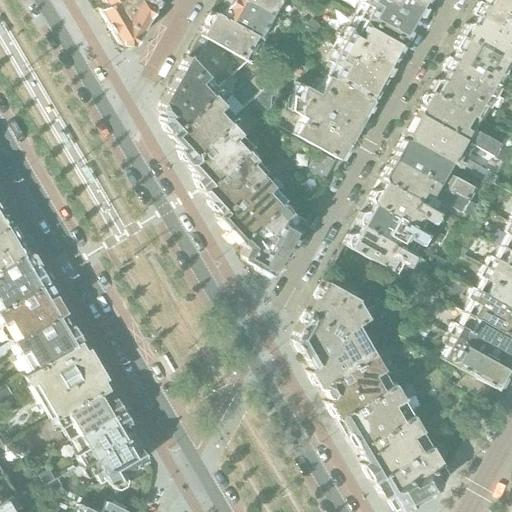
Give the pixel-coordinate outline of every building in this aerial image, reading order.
[(99,0),(103,5),(96,9),(97,12),(117,0),(99,0)] [(117,0),(97,12),(117,46),(129,46),(130,43),(135,36),(133,33),(135,30),(136,30),(138,29),(139,28),(140,27),(140,25),(140,24),(140,23),(139,22),(141,19),(144,19),(153,2),(159,6),(162,0),(117,0)] [(258,41),(270,19),(236,0),(223,0),(221,4),(222,7),(217,17),(258,41)] [(236,0),(270,19),(280,0),(236,0)] [(399,44),(419,9),(403,0),(387,0),(383,7),(370,0),(358,0),(349,16),(399,44)] [(403,0),(419,9),(423,0),(370,0),(383,7),(387,0),(403,0)] [(511,0),(482,0),(480,5),(478,3),(471,15),(473,17),(492,27),(499,15),(511,22),(511,0)] [(308,23),(310,21),(314,13),(309,10),(303,20),(308,23)] [(249,56),(258,41),(217,17),(210,13),(197,36),(205,40),(260,70),(262,65),(254,60),(254,59),(249,56)] [(511,55),(511,22),(499,15),(492,27),(473,17),(469,24),(464,25),(458,36),(504,62),(509,54),(511,55)] [(386,66),(399,44),(349,16),(329,53),(351,66),(359,51),(386,66)] [(305,28),(317,34),(320,29),(316,26),(317,25),(310,21),(308,23),(305,28)] [(321,37),(317,34),(305,28),(301,35),(316,44),(321,37)] [(165,135),(215,89),(189,60),(192,56),(195,58),(205,40),(197,36),(159,103),(156,111),(160,115),(158,118),(159,118),(158,122),(165,135)] [(497,74),(504,62),(458,36),(452,47),(453,52),(449,60),(446,59),(440,71),(442,72),(465,84),(471,72),(496,86),(501,76),(497,74)] [(289,57),(293,50),(282,43),(278,51),(289,57)] [(366,103),(386,66),(359,51),(351,66),(329,53),(317,73),(323,76),(322,78),(366,103)] [(481,112),(496,86),(471,72),(465,84),(442,72),(437,80),(433,81),(428,90),(467,113),(473,116),(475,113),(477,110),(481,112)] [(274,80),(263,90),(269,97),(274,98),(276,80),(276,79),(275,78),(274,80)] [(334,159),(366,103),(322,78),(313,93),(294,82),(289,91),(276,79),(276,80),(274,98),(284,100),(284,108),(300,118),(290,135),(334,159)] [(182,163),(226,123),(231,119),(242,109),(230,96),(220,106),(213,98),(216,96),(219,98),(231,88),(224,80),(215,89),(165,135),(175,146),(174,146),(175,147),(174,151),(182,163)] [(263,90),(257,95),(268,108),(269,97),(263,90)] [(468,125),(473,116),(467,113),(428,90),(414,114),(468,145),(490,157),(498,143),(468,125)] [(257,95),(250,101),(262,114),(268,108),(257,95)] [(461,158),(468,145),(414,114),(402,137),(449,163),(491,186),(496,177),(461,158)] [(506,135),(511,123),(502,117),(495,129),(506,135)] [(198,191),(247,146),(226,123),(182,163),(181,163),(191,175),(191,179),(198,191)] [(214,212),(215,213),(262,171),(251,159),(255,156),(250,151),(263,139),(259,135),(247,146),(198,191),(198,192),(205,199),(203,200),(205,202),(206,205),(206,206),(208,208),(210,210),(212,211),(214,212)] [(390,158),(466,200),(473,187),(444,170),(449,163),(402,137),(390,158)] [(321,182),(331,165),(332,162),(316,153),(303,172),(317,180),(321,182)] [(458,214),(466,200),(390,158),(377,181),(381,183),(382,180),(425,205),(429,198),(458,214)] [(230,242),(235,242),(280,200),(264,182),(274,173),(271,171),(275,168),(270,163),(262,171),(215,213),(214,215),(213,218),(223,228),(222,233),(230,242)] [(425,205),(382,180),(381,183),(376,191),(371,192),(367,199),(369,204),(414,228),(415,227),(420,217),(429,222),(436,211),(425,205)] [(289,191),(235,242),(241,248),(237,256),(239,261),(252,269),(253,273),(261,278),(265,276),(272,271),(299,221),(287,213),(281,207),(293,195),(289,191)] [(511,200),(501,220),(506,222),(506,223),(511,226),(511,200)] [(414,228),(369,204),(364,212),(359,213),(355,220),(357,225),(402,251),(408,239),(417,244),(424,232),(415,227),(414,228)] [(511,226),(506,223),(501,232),(504,234),(498,246),(511,254),(511,226)] [(0,267),(22,255),(14,242),(15,237),(9,226),(4,224),(0,226),(0,267)] [(403,248),(402,251),(357,225),(352,234),(347,235),(340,246),(390,272),(396,262),(405,266),(412,253),(403,248)] [(453,247),(455,244),(457,240),(450,237),(445,245),(452,249),(453,247)] [(511,254),(498,246),(491,258),(487,257),(482,266),(511,282),(511,254)] [(0,306),(42,282),(32,265),(29,267),(22,255),(0,267),(0,306)] [(511,312),(511,282),(482,266),(476,276),(479,278),(473,290),(511,312)] [(427,293),(433,284),(425,280),(420,289),(427,293)] [(60,313),(42,282),(0,306),(0,335),(3,340),(8,341),(57,315),(60,313)] [(298,354),(381,305),(379,302),(360,313),(353,301),(354,300),(352,293),(344,289),(338,291),(320,282),(293,331),(290,340),(289,340),(290,341),(298,354)] [(511,341),(511,312),(473,290),(470,288),(464,298),(467,300),(461,312),(511,341)] [(317,387),(370,355),(355,330),(372,320),(369,315),(382,307),(381,305),(298,354),(307,370),(304,372),(314,389),(317,387)] [(511,348),(511,341),(461,312),(454,325),(450,323),(445,333),(503,366),(511,348)] [(57,315),(8,341),(0,345),(0,358),(4,356),(5,352),(12,348),(16,355),(15,360),(21,371),(26,371),(74,345),(78,342),(68,326),(67,325),(64,327),(57,315)] [(491,386),(503,366),(445,333),(439,343),(443,345),(435,358),(429,362),(430,366),(439,360),(465,375),(487,387),(491,386)] [(50,417),(100,388),(95,381),(99,379),(82,350),(79,352),(74,345),(26,371),(19,375),(25,386),(29,383),(48,416),(49,415),(50,417)] [(332,419),(393,383),(393,382),(388,385),(373,360),(390,350),(387,345),(370,355),(317,387),(325,400),(322,402),(332,419)] [(465,375),(455,385),(482,401),(487,387),(465,375)] [(352,447),(353,449),(351,445),(406,413),(399,402),(413,393),(408,385),(398,391),(393,383),(335,417),(344,433),(342,437),(347,446),(352,447)] [(3,385),(0,387),(0,404),(11,398),(3,385)] [(58,427),(66,441),(118,411),(110,398),(105,397),(100,388),(50,417),(56,428),(58,427)] [(351,445),(353,449),(353,448),(361,462),(358,465),(368,481),(426,446),(415,427),(418,425),(414,418),(430,408),(428,403),(407,416),(406,413),(351,445)] [(76,467),(128,437),(123,428),(125,423),(118,411),(66,441),(73,454),(72,455),(78,466),(76,467)] [(128,437),(76,467),(83,478),(90,474),(97,486),(104,482),(106,486),(109,484),(112,490),(117,491),(124,487),(125,482),(122,477),(125,475),(123,473),(143,462),(142,461),(144,456),(139,447),(133,446),(128,437)] [(426,446),(368,481),(379,500),(386,496),(393,509),(399,510),(400,509),(401,510),(407,510),(408,505),(432,491),(433,490),(435,484),(437,483),(442,474),(433,457),(426,446)] [(0,500),(13,494),(1,474),(0,474),(0,500)] [(0,500),(0,511),(8,511),(14,507),(12,504),(31,492),(40,507),(44,504),(43,487),(42,487),(42,486),(38,479),(13,494),(0,500)] [(42,487),(43,487),(53,492),(60,487),(55,479),(42,487)] [(95,511),(79,503),(74,511),(95,511)] [(100,511),(122,511),(105,503),(100,511)]
